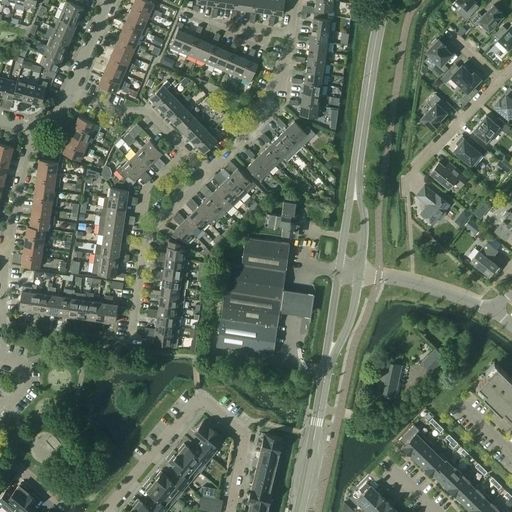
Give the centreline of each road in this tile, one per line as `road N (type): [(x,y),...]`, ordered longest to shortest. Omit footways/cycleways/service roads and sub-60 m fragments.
road 1 (residential): [(105,511),(198,402),(244,439),(229,511)]
road 2 (tertiary): [(354,170),(385,0)]
road 3 (residential): [(208,173),(269,110),(290,32)]
road 4 (residential): [(407,197),(406,179),(499,79)]
road 5 (residential): [(359,273),(412,281),(491,310)]
road 6 (residential): [(184,150),(147,111),(121,111),(70,90)]
road 7 (residential): [(30,126),(4,252)]
